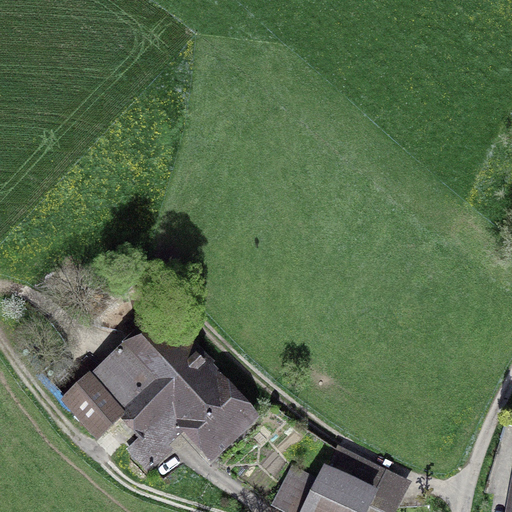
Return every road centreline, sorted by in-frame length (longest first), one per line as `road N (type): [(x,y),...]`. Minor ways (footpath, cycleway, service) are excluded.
road 1 (track): [(189,511),(126,494),(69,439),(0,348)]
road 2 (unclassified): [(511,375),(459,511)]
